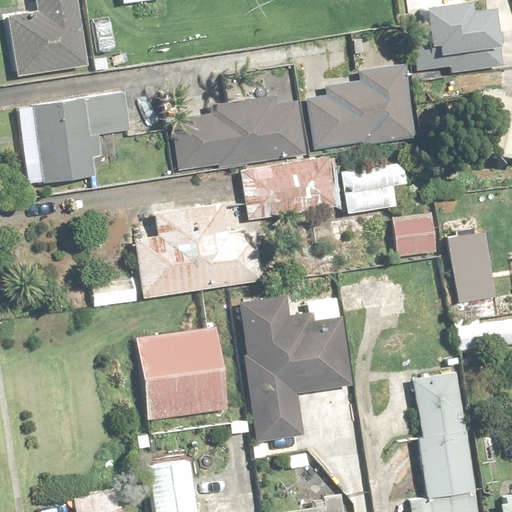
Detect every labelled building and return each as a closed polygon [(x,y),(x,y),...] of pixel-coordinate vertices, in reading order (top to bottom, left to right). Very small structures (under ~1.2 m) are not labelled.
[(134,0),(82,0),(86,29),(136,24),(134,0)] [(39,5),(0,11),(0,98),(51,90),(43,37),(44,37),(39,5)] [(457,19),(385,23),(388,74),(460,70),(457,19)] [(511,66),(477,73),(481,93),(511,86),(511,66)] [(294,107),(295,115),(275,117),(282,172),(385,158),(378,104),(375,104),(368,80),(294,107)] [(478,92),(436,93),(437,113),(479,112),(478,92)] [(3,125),(0,125),(0,185),(3,185),(7,209),(63,201),(57,162),(98,156),(92,111),(46,118),(47,123),(4,130),(3,125)] [(186,133),(137,142),(146,196),(210,185),(209,183),(272,174),(265,122),(242,125),(240,113),(184,123),(186,133)] [(303,182),(211,188),(215,242),(306,236),(303,182)] [(364,188),(307,193),(311,235),(368,230),(364,188)] [(133,316),(227,304),(221,247),(201,249),(197,220),(122,230),(125,253),(99,256),(107,324),(134,321),(133,316)] [(402,233),(360,238),(365,283),(407,279),(402,233)] [(336,238),(304,240),(307,268),(298,268),(300,296),(342,293),(340,265),(338,265),(336,238)] [(449,250),(413,256),(424,322),(460,317),(449,250)] [(511,291),(485,294),(489,331),(511,328),(511,291)] [(102,305),(59,311),(61,330),(105,324),(102,305)] [(219,462),(273,455),(267,409),(322,402),(312,331),(257,338),(255,316),(201,323),(219,462)] [(511,358),(508,333),(440,342),(444,375),(511,365),(511,358)] [(193,345),(103,356),(114,444),(204,432),(193,345)] [(392,511),(442,511),(430,393),(380,399),(392,511)] [(190,511),(184,458),(138,464),(144,511),(190,511)] [(93,491),(68,494),(70,509),(65,510),(65,511),(120,511),(119,503),(95,506),(93,491)]
